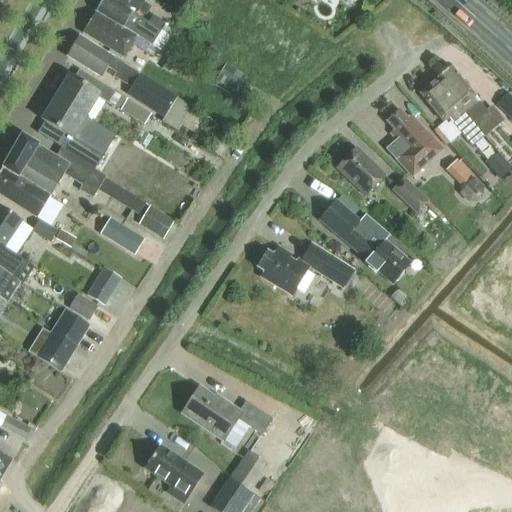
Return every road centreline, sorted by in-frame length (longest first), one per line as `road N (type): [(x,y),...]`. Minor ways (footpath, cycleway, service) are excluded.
road 1 (residential): [(56,511),(314,143),(435,46)]
road 2 (residential): [(511,493),(355,412)]
road 3 (residential): [(0,146),(87,0)]
